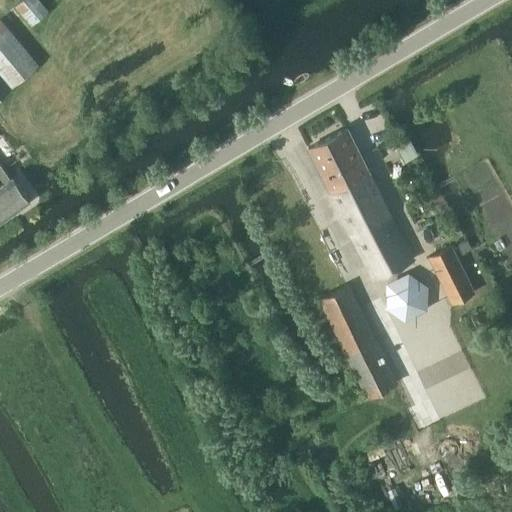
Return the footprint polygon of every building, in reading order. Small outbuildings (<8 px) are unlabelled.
[(33,24),(49,11),(39,0),(23,0),(17,6),(33,24)] [(0,96),(40,64),(2,19),(0,19),(0,96)] [(374,279),(414,259),(347,129),(309,148),(374,279)] [(404,161),(417,154),(409,139),(396,147),(404,161)] [(9,179),(3,169),(0,165),(0,220),(29,200),(11,177),(9,179)] [(452,303),(474,292),(451,245),(429,256),(452,303)] [(349,285),(320,299),(368,396),(396,382),(349,285)]
